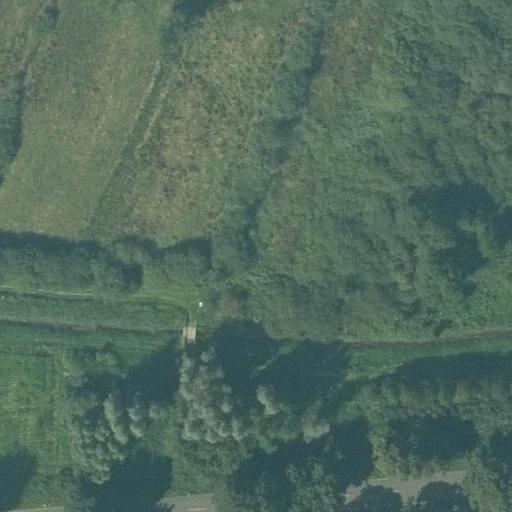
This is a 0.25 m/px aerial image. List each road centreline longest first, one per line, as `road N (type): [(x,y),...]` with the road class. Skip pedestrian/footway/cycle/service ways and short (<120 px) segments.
road 1 (primary): [(511,481),(170,511)]
road 2 (track): [(511,366),(358,386),(197,374),(191,353)]
road 3 (track): [(190,323),(182,305),(159,298),(0,288)]
